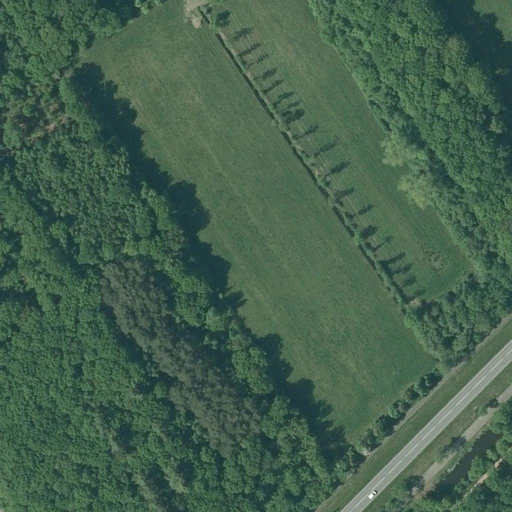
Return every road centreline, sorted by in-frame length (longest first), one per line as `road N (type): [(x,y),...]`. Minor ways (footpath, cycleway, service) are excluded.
road 1 (trunk): [(350,511),(511,348)]
road 2 (unclassified): [(390,511),(511,388)]
